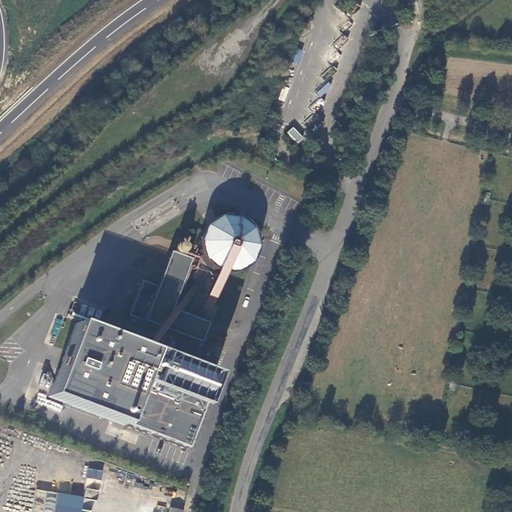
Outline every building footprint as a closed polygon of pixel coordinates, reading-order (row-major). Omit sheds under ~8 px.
[(302,138),(292,127),(286,132),(297,143),(302,138)] [(216,271),(233,273),(249,263),(256,247),(251,229),(238,218),(220,216),(205,226),(198,242),(202,260),(216,271)] [(188,259),(168,252),(155,286),(142,321),(199,343),(207,323),(170,309),(188,259)] [(142,321),(155,286),(140,281),(127,316),(142,321)] [(214,375),(75,323),(48,397),(186,450),(214,375)] [(53,511),(92,511),(99,469),(88,467),(83,496),(57,492),(53,511)]
